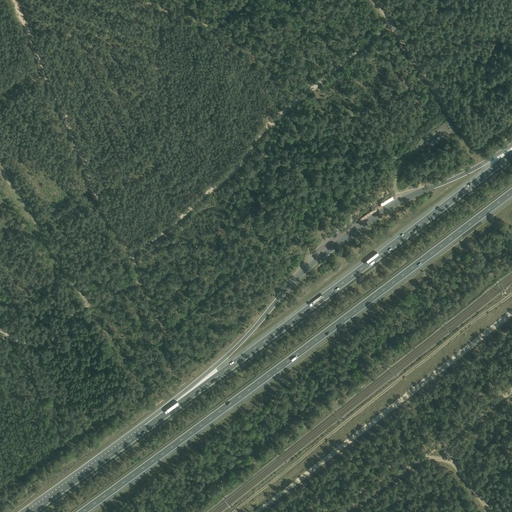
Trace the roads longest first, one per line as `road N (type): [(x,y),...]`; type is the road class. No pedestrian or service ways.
road 1 (motorway): [(82,511),(511,192)]
road 2 (motorway): [(511,154),(146,428)]
road 3 (track): [(125,359),(450,113)]
road 4 (track): [(232,511),(511,293)]
road 5 (track): [(130,254),(228,176),(268,125),(389,24)]
road 6 (track): [(255,511),(511,313)]
road 7 (track): [(130,254),(99,204),(13,0)]
road 8 (track): [(0,172),(125,359)]
road 9 (track): [(0,485),(144,391),(125,359)]
road 10 (track): [(511,388),(342,511)]
road 11 (motorway): [(288,286),(146,428)]
road 12 (track): [(1,328),(11,339),(35,341),(139,281)]
road 13 (motorway): [(146,428),(31,511)]
